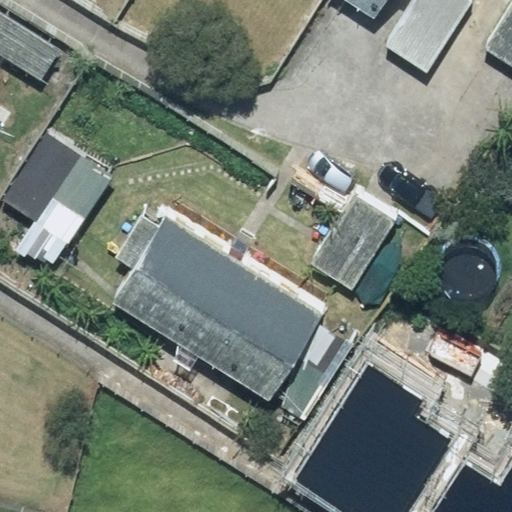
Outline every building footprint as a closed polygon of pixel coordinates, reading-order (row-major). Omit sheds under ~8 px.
[(0,38),(46,72),(69,42),(12,0),(0,16),(0,38)] [(411,0),(393,31),(442,61),(479,0),(411,0)] [(511,9),(494,39),(511,50),(511,9)] [(365,181),(318,248),(356,275),(403,208),(365,181)] [(330,291),(177,195),(124,279),(277,375),(330,291)] [(439,398),(368,353),(292,472),(355,511),(410,511),(459,435),(428,416),(439,398)] [(511,511),(511,453),(510,452),(497,474),(462,454),(426,511),(511,511)]
